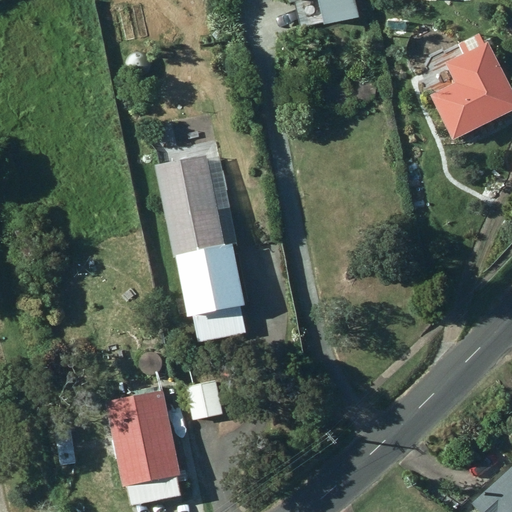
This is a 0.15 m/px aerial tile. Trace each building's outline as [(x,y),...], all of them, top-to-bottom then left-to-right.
[(297,0),(304,26),(332,20),(333,23),(364,16),(360,0),(297,0)] [(437,96),(461,141),(511,113),(511,75),(491,38),(487,40),(482,31),(460,44),(466,54),(450,63),(461,83),(437,96)] [(161,165),(194,311),(243,300),(210,154),(161,165)] [(511,206),(511,179),(502,202),(511,206)] [(226,413),(219,380),(188,386),(195,419),(226,413)] [(186,474),(167,390),(162,391),(160,385),(135,390),(136,396),(111,401),(135,506),(186,494),(182,475),(186,474)] [(511,511),(511,469),(477,504),(484,511),(511,511)]
